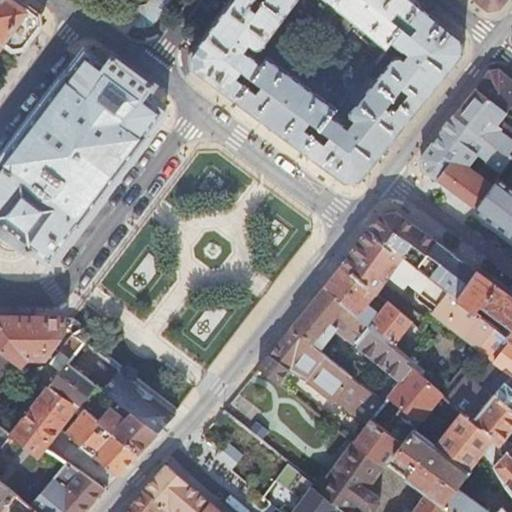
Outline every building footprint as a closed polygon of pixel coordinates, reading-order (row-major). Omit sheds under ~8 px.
[(0,0),(0,42),(1,41),(12,49),(22,48),(39,26),(38,16),(25,6),(22,10),(8,0),(0,0)] [(102,0),(137,26),(152,25),(169,0),(102,0)] [(260,47),(283,16),(261,0),(231,0),(215,22),(192,53),(194,69),(208,80),(235,99),(262,62),(244,48),(248,44),(254,48),(260,47)] [(261,0),(283,16),(294,0),(261,0)] [(325,0),(385,47),(389,41),(418,4),(412,0),(325,0)] [(474,0),(488,11),(499,8),(504,0),(474,0)] [(443,25),(418,4),(389,41),(407,55),(404,59),(400,56),(393,57),(373,81),(412,113),(432,89),(462,53),(460,38),(443,25)] [(327,21),(331,23),(335,27),(341,20),(333,14),(327,21)] [(335,27),(340,31),(345,35),(351,28),(341,20),(335,27)] [(331,23),(317,41),(326,48),(340,31),(335,27),(331,23)] [(326,48),(317,41),(300,62),(310,69),(326,48)] [(276,44),(267,56),(273,60),(281,48),(276,44)] [(149,95),(147,94),(106,63),(103,61),(102,63),(84,49),(67,73),(66,71),(60,79),(59,78),(0,154),(1,156),(0,156),(0,229),(7,235),(30,252),(32,248),(50,261),(77,226),(79,226),(84,219),(85,220),(144,142),(144,141),(149,134),(148,134),(165,110),(148,96),(149,95)] [(106,63),(147,94),(155,84),(134,68),(113,53),(106,63)] [(267,56),(262,62),(235,99),(261,119),(303,150),(330,113),(335,107),(273,60),(267,56)] [(483,79),(476,89),(501,109),(507,113),(511,106),(511,82),(497,70),(489,71),(483,79)] [(353,83),(343,94),(344,95),(340,100),(351,108),(364,92),(373,81),(362,72),(353,83)] [(330,113),(303,150),(319,161),(345,181),(359,178),(381,152),(412,113),(373,81),(364,92),(351,108),(349,110),(350,116),(354,120),(348,127),(330,113)] [(507,155),(511,148),(511,129),(500,121),(507,113),(501,109),(476,89),(475,90),(465,103),(454,117),(507,155)] [(448,188),(474,207),(473,208),(474,209),(511,158),(507,155),(454,117),(438,137),(421,160),(422,168),(448,188)] [(511,148),(507,155),(511,158),(474,209),(499,228),(511,237),(511,148)] [(376,222),(368,229),(448,290),(458,297),(477,271),(451,252),(412,223),(399,213),(384,215),(376,222)] [(448,290),(368,229),(354,248),(340,267),(374,294),(385,280),(429,315),(432,311),(448,290)] [(332,277),(324,288),(359,316),(374,294),(340,267),(332,277)] [(511,328),(507,335),(511,338),(511,296),(477,271),(458,297),(476,311),(482,303),(511,326),(511,328)] [(380,382),(394,393),(413,368),(408,362),(410,359),(370,325),(359,316),(324,288),(310,306),(292,328),(320,351),(337,329),(358,344),(381,363),(389,370),(380,382)] [(462,411),(473,421),(511,374),(511,338),(507,335),(476,311),(458,297),(448,290),(432,311),(494,359),(480,382),(476,378),(463,369),(444,393),(443,394),(462,411)] [(370,325),(410,359),(413,355),(428,335),(419,328),(418,328),(386,303),(370,325)] [(0,315),(0,349),(20,365),(26,357),(47,357),(66,331),(66,316),(34,316),(0,315)] [(72,316),(66,316),(66,331),(71,334),(73,334),(84,326),(72,316)] [(387,462),(394,453),(403,441),(373,419),(385,404),(372,392),(362,383),(361,384),(320,351),(292,328),(284,337),(267,358),(259,368),(280,384),(291,370),(309,379),(310,383),(336,401),(338,398),(369,422),(355,440),(386,463),(387,462)] [(71,334),(52,359),(63,367),(66,363),(83,342),(73,334),(71,334)] [(66,363),(86,378),(99,362),(116,378),(125,375),(119,371),(83,342),(66,363)] [(413,368),(394,393),(423,419),(443,394),(444,393),(413,366),(418,360),(413,355),(410,359),(408,362),(413,368)] [(63,367),(50,383),(70,398),(86,378),(66,363),(63,367)] [(462,411),(436,444),(470,471),(486,449),(486,456),(495,464),(511,489),(511,374),(473,421),(462,411)] [(0,426),(38,455),(46,445),(77,404),(70,398),(50,383),(49,383),(17,423),(0,410),(0,426)] [(248,446),(249,397),(221,396),(220,441),(220,464),(248,464),(249,446),(248,446)] [(97,419),(138,451),(151,437),(158,429),(132,410),(131,412),(125,419),(108,406),(97,419)] [(65,433),(117,474),(130,460),(138,451),(97,419),(84,409),(65,433)] [(448,508),(450,509),(453,511),(510,511),(503,506),(496,511),(489,511),(485,507),(458,488),(471,471),(470,471),(436,444),(415,428),(404,442),(403,441),(394,453),(413,468),(406,477),(427,492),(448,508)] [(369,487),(386,463),(355,440),(321,488),(322,488),(320,491),(349,511),(350,511),(358,502),(366,490),(369,487)] [(47,497),(41,492),(31,505),(35,508),(40,511),(81,511),(88,505),(105,486),(67,460),(52,478),(60,484),(54,491),(53,490),(47,497)] [(202,511),(210,503),(187,482),(168,465),(157,477),(144,492),(172,511),(202,511)] [(0,511),(16,493),(0,480),(0,511)] [(366,490),(381,501),(382,501),(381,495),(369,487),(366,490)] [(375,509),(381,501),(366,490),(358,502),(370,510),(375,509)] [(172,511),(144,492),(131,507),(127,511),(172,511)] [(448,511),(450,509),(448,508),(427,492),(413,511),(448,511)] [(221,511),(210,503),(202,511),(221,511)]
